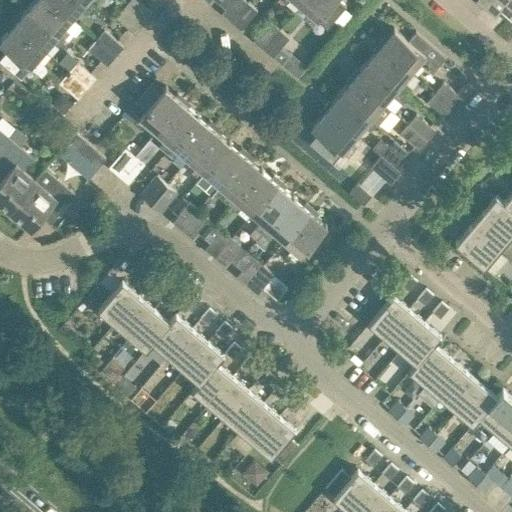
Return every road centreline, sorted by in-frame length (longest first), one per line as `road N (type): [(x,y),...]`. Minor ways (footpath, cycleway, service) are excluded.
road 1 (residential): [(0,248),(54,255),(139,231),(166,237),(286,340)]
road 2 (residential): [(485,511),(286,340)]
road 3 (residential): [(382,227),(511,75)]
road 4 (unclassified): [(123,511),(0,379)]
road 5 (residential): [(511,338),(382,227)]
road 6 (residential): [(286,340),(382,227)]
